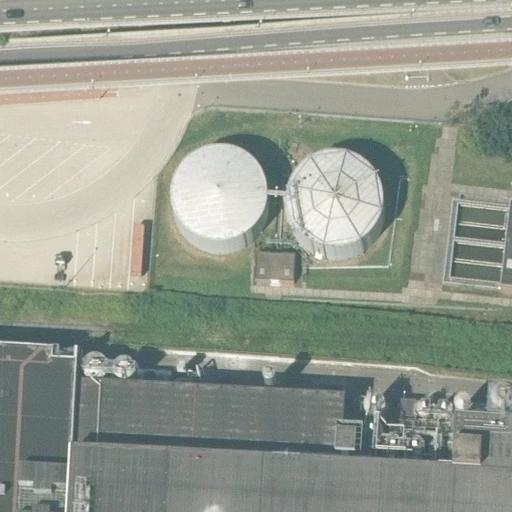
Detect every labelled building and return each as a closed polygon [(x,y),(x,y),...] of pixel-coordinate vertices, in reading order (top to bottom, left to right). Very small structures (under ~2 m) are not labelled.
[(269,217),(270,208),(269,198),(266,189),(261,181),(255,173),(247,167),(239,163),(230,160),(220,160),(210,161),(201,164),(193,168),(185,174),(179,182),(175,190),(172,200),(172,209),(173,219),(176,228),(180,236),(186,244),(194,250),(203,254),(212,257),(221,258),(231,256),(240,254),(249,249),(256,243),(262,235),(266,227),(269,217)] [(383,221),(384,212),(383,202),(380,193),(376,185),(370,178),(362,172),(354,168),(345,165),(336,164),(326,166),(318,168),(309,173),(302,179),(296,186),(292,195),(289,204),(289,213),(290,222),(292,231),(297,239),(303,246),(310,252),(319,257),(328,259),(337,260),(346,259),(355,256),(363,252),(371,246),(377,238),(381,230),(383,221)] [(511,207),(501,294),(511,295),(511,207)] [(255,284),(294,286),(296,259),(257,257),(255,284)] [(511,511),(511,411),(491,410),(490,442),(459,440),(457,490),(437,488),(361,484),(365,410),(344,409),(344,410),(284,407),(284,395),(253,393),(253,405),(190,402),(192,370),(81,364),(81,375),(53,374),(54,364),(0,361),(0,511),(511,511)]
